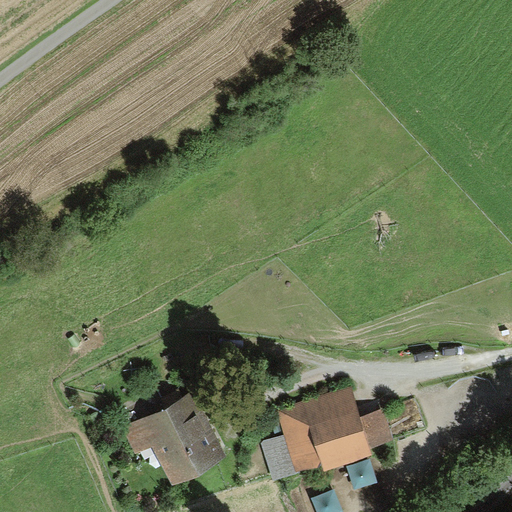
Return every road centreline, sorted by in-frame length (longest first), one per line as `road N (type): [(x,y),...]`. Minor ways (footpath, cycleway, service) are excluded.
road 1 (track): [(511,353),(455,369),(330,369),(212,412)]
road 2 (track): [(330,369),(209,349),(166,361)]
road 3 (track): [(0,78),(108,0)]
